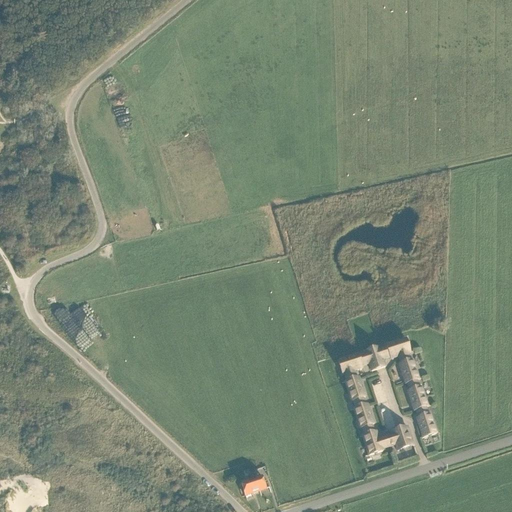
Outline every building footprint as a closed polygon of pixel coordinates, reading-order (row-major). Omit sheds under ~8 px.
[(406,340),(386,347),(388,352),(381,355),(383,360),(390,358),(391,360),(399,358),(404,356),(410,354),(406,340)] [(367,359),(359,362),(361,367),(369,365),(371,373),(385,368),(383,360),(381,355),(379,349),(365,353),(367,359)] [(359,362),(358,356),(338,362),(343,376),(348,374),(351,382),(357,380),(354,372),(362,370),(361,367),(359,362)] [(407,363),(404,356),(399,358),(401,365),(399,366),(405,385),(408,385),(413,383),(419,381),(413,362),(407,363)] [(359,379),(357,380),(351,382),(345,383),(351,403),(357,401),(360,409),(365,407),(363,399),(365,398),(359,379)] [(413,383),(408,385),(410,392),(408,393),(414,412),(416,412),(422,410),(428,408),(422,389),(416,390),(413,383)] [(360,409),(354,411),(360,430),(366,428),(368,436),(374,434),(372,426),(374,425),(368,406),(365,407),(360,409)] [(425,417),(422,410),(416,412),(419,419),(417,420),(423,439),(437,435),(430,416),(425,417)] [(392,437),(387,438),(390,448),(395,446),(397,453),(413,448),(407,429),(391,434),(392,437)] [(376,433),(374,434),(368,436),(363,438),(369,457),(383,453),(382,450),(390,448),(387,438),(379,441),(376,433)] [(256,472),(249,474),(248,471),(243,473),(245,479),(250,477),(252,481),(256,494),(266,490),(262,478),(258,479),(256,472)] [(256,494),(252,481),(241,485),(245,497),(256,494)]
